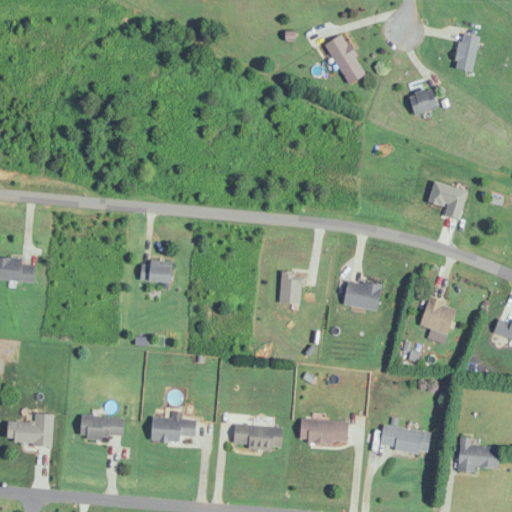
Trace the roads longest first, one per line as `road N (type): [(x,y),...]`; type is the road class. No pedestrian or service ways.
road 1 (residential): [(511,264),(404,230),(0,189)]
road 2 (residential): [(301,511),(0,484)]
